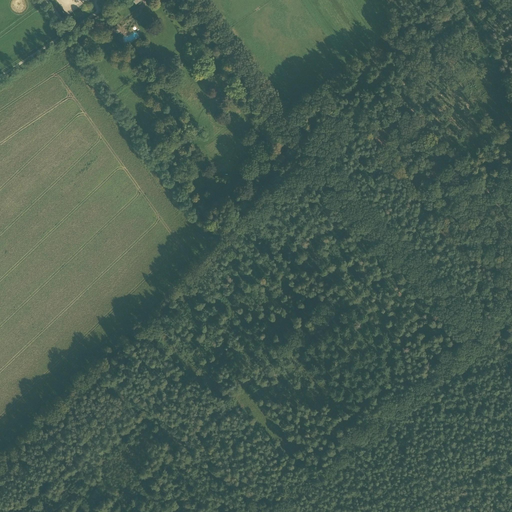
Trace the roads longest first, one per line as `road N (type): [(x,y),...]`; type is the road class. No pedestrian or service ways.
road 1 (track): [(99,371),(309,156)]
road 2 (track): [(181,441),(398,246)]
road 3 (track): [(484,334),(269,511)]
road 4 (track): [(60,36),(217,251)]
road 5 (track): [(511,0),(396,90),(346,117),(309,156)]
road 6 (track): [(309,156),(484,334)]
road 7 (track): [(99,371),(267,511)]
road 8 (track): [(198,0),(309,156)]
road 9 (track): [(0,464),(99,371)]
